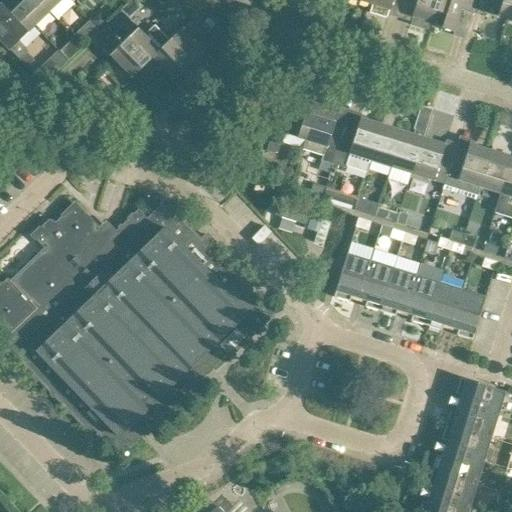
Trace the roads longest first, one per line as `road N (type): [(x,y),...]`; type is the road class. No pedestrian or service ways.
road 1 (residential): [(0,408),(94,501),(207,467),(248,428),(285,416)]
road 2 (residential): [(316,327),(400,357),(414,370),(405,432),(392,444),(366,444),(285,416)]
road 3 (unclassified): [(316,327),(198,199),(135,174),(137,125)]
road 4 (unclassified): [(511,97),(289,32)]
road 5 (unclassified): [(137,125),(177,134),(289,32)]
